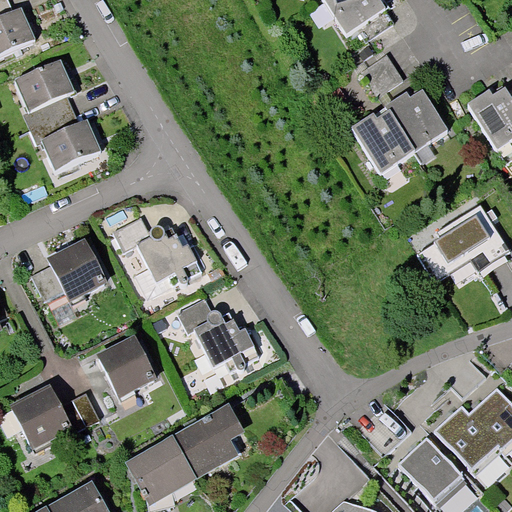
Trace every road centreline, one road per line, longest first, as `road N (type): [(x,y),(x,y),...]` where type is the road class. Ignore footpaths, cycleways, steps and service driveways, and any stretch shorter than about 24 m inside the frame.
road 1 (residential): [(175,163),(345,403)]
road 2 (residential): [(175,163),(0,242)]
road 3 (residential): [(85,0),(175,163)]
road 4 (residential): [(511,333),(434,358),(345,403)]
road 5 (residential): [(345,403),(253,511)]
